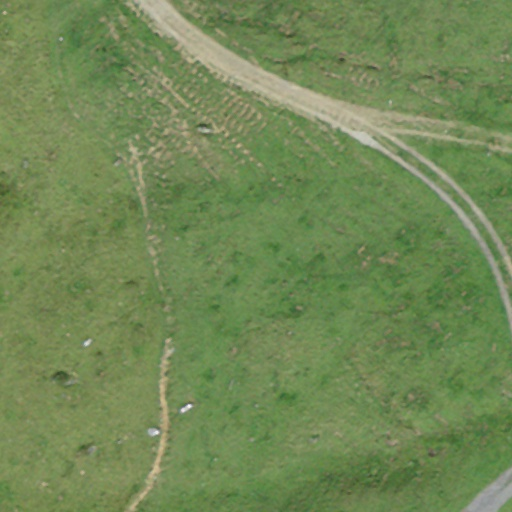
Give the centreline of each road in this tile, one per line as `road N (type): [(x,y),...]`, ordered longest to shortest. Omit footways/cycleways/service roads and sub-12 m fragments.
road 1 (track): [(511,144),(339,114),(280,92),(205,50),(152,0)]
road 2 (track): [(339,114),(469,208),(511,296)]
